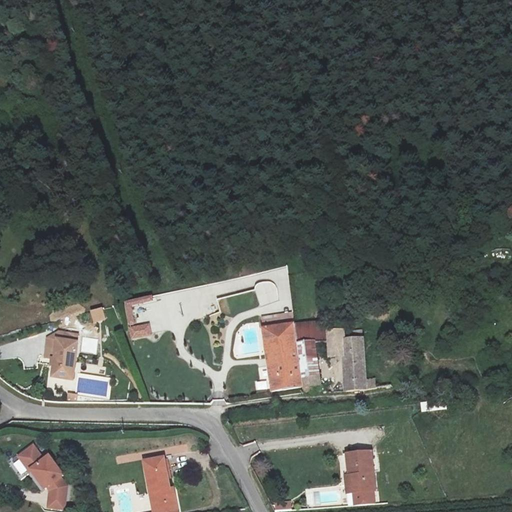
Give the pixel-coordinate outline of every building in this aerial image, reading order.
[(123,301),(129,326),(136,324),(132,306),(153,302),(152,295),(123,301)] [(295,325),(294,314),(262,319),(264,330),(295,325)] [(129,327),(131,340),(153,336),(151,323),(129,327)] [(329,334),(328,323),(295,325),(298,345),(315,343),(315,345),(329,344),(329,334)] [(295,325),(264,330),(269,367),(280,366),(286,366),(290,357),(299,355),(298,345),(295,325)] [(346,342),(345,333),(329,334),(329,344),(330,357),(345,356),(344,342),(346,342)] [(76,363),(80,336),(70,334),(68,342),(58,341),(56,359),(52,358),(51,365),(55,366),(53,377),(73,380),(75,369),(79,369),(80,363),(76,363)] [(366,381),(364,341),(358,341),(346,342),(344,342),(345,356),(346,392),(367,391),(366,381)] [(315,345),(315,343),(298,345),(299,355),(304,388),(303,388),(304,394),(314,392),(313,387),(321,386),(315,345)] [(286,366),(280,366),(269,367),(273,393),(303,388),(304,388),(299,355),(290,357),(286,366)] [(376,390),(375,381),(366,381),(367,391),(376,390)] [(35,447),(21,458),(31,473),(33,472),(47,490),(50,489),(52,492),(50,508),(66,510),(69,488),(62,479),(65,477),(52,459),(46,462),(35,447)] [(372,452),(347,455),(349,477),(352,477),(354,494),(376,492),(372,452)] [(347,455),(344,455),(348,495),(354,494),(352,477),(349,477),(347,455)] [(165,459),(145,463),(150,494),(153,493),(156,511),(169,511),(177,510),(174,492),(171,493),(165,459)] [(274,503),(275,511),(292,510),(291,501),(274,503)]
